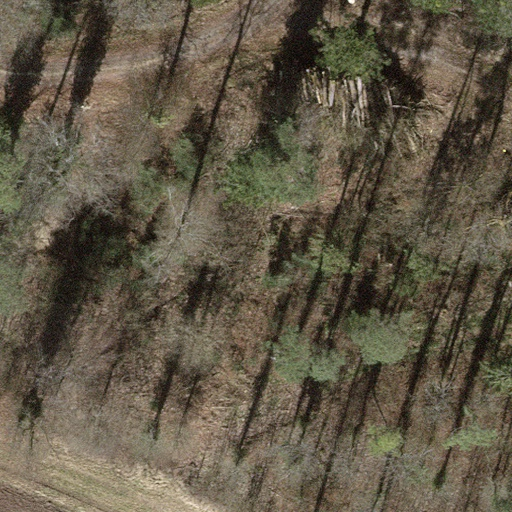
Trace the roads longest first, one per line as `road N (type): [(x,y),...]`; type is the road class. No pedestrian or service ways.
road 1 (track): [(0,70),(144,72),(274,28),(287,0)]
road 2 (track): [(274,28),(405,46),(511,89)]
